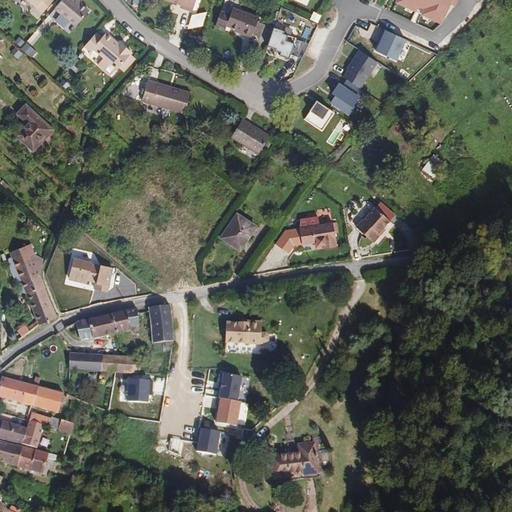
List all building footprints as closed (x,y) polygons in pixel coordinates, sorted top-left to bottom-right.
[(21,0),(39,15),(50,2),(48,0),(21,0)] [(60,0),(51,10),(72,28),(86,14),(76,5),(71,1),(71,0),(60,0)] [(192,0),(157,0),(178,8),(177,10),(188,14),(192,0)] [(453,0),(396,0),(396,1),(443,23),(453,0)] [(247,34),(252,23),(253,20),(226,11),(223,17),(215,14),(209,29),(218,33),(220,28),(228,30),(234,33),(233,35),(245,39),(247,34)] [(322,14),(314,11),(310,20),(318,23),(322,14)] [(259,27),(252,23),(247,34),(255,38),(259,27)] [(280,32),(270,28),(263,48),(272,52),(278,36),(280,32)] [(407,38),(385,28),(374,54),(397,63),(407,38)] [(93,34),(81,47),(87,52),(89,50),(99,59),(111,68),(113,70),(114,70),(127,55),(128,54),(119,47),(118,49),(114,46),(102,35),(98,38),(93,34)] [(283,37),(278,36),(272,52),(272,53),(276,55),(283,37)] [(292,40),(283,37),(276,55),(275,58),(284,62),(286,57),(294,60),(300,44),(292,41),(292,40)] [(297,61),(303,46),(300,44),(294,60),(297,61)] [(379,63),(358,50),(342,76),(363,88),(379,63)] [(127,55),(114,70),(117,73),(130,57),(127,55)] [(111,68),(99,59),(93,65),(105,76),(111,68)] [(153,86),(153,83),(144,80),(138,101),(179,113),(185,93),(167,87),(167,90),(153,86)] [(336,112),(318,100),(304,119),(322,132),(336,112)] [(31,154),(50,134),(24,110),(17,119),(24,127),(14,138),(31,154)] [(82,135),(86,131),(81,126),(83,124),(79,120),(74,126),(82,135)] [(271,139),(244,122),(233,140),(259,156),(271,139)] [(423,169),(435,176),(445,161),(433,153),(423,169)] [(374,231),(385,218),(370,206),(359,219),(357,217),(351,225),(369,240),(375,232),(374,231)] [(250,230),(232,219),(219,242),(237,252),(250,230)] [(333,246),(328,222),(295,229),(298,245),(312,242),(313,246),(319,244),(320,248),(333,246)] [(39,271),(42,260),(33,258),(28,249),(24,251),(30,259),(35,268),(37,267),(39,271)] [(37,276),(39,271),(37,267),(35,268),(30,259),(24,251),(9,256),(11,262),(21,286),(38,280),(37,276)] [(21,286),(11,262),(6,264),(15,287),(21,286)] [(105,298),(112,273),(100,270),(100,273),(90,270),(91,267),(76,263),(69,284),(85,288),(87,285),(95,287),(94,294),(105,298)] [(55,320),(38,280),(21,286),(25,296),(38,328),(55,320)] [(25,296),(21,286),(15,287),(19,296),(25,296)] [(169,345),(167,309),(147,312),(150,347),(169,345)] [(139,329),(137,314),(109,318),(112,338),(128,336),(128,330),(139,329)] [(90,321),(73,324),(76,341),(91,340),(91,342),(112,338),(109,318),(90,321)] [(224,322),(225,343),(259,343),(259,332),(264,332),(267,330),(267,325),(264,322),(259,323),(259,320),(246,320),(246,322),(224,322)] [(73,372),(99,375),(100,361),(69,357),(68,372),(73,372)] [(99,375),(127,379),(121,363),(100,361),(99,375)] [(127,379),(132,379),(133,371),(133,365),(131,364),(121,363),(127,379)] [(133,371),(132,379),(142,380),(143,373),(133,371)] [(237,426),(243,375),(222,372),(215,423),(237,426)] [(0,400),(58,415),(62,396),(0,380),(0,381),(0,400)] [(33,413),(28,423),(44,427),(52,419),(33,413)] [(71,425),(64,422),(59,421),(56,430),(68,434),(71,425)] [(44,427),(28,423),(26,429),(2,423),(0,432),(0,440),(20,444),(36,449),(44,427)] [(199,428),(197,452),(219,453),(220,430),(199,428)] [(0,462),(17,466),(21,448),(0,442),(0,462)] [(21,448),(17,466),(42,473),(47,455),(21,448)] [(306,459),(306,450),(291,451),(292,459),(264,461),(265,481),(308,478),(307,464),(308,464),(308,459),(306,459)] [(0,511),(7,511),(6,511),(9,505),(0,500),(0,511)]
